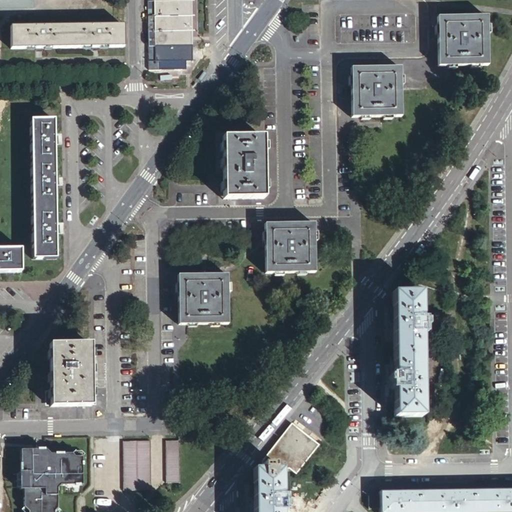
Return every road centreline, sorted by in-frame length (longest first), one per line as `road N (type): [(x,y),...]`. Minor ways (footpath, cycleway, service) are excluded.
road 1 (residential): [(277,0),(0,376)]
road 2 (tertiary): [(363,298),(502,105)]
road 3 (tertiary): [(222,479),(363,298)]
road 4 (residential): [(370,470),(363,298)]
road 5 (residential): [(370,470),(511,468)]
